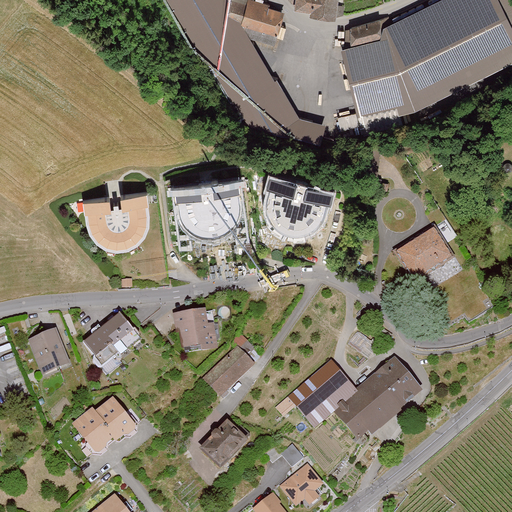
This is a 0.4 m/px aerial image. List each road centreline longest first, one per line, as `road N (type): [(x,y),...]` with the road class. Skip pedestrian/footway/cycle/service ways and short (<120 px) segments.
road 1 (tertiary): [(119,297),(320,274),(365,296),(414,340),(450,341),(511,319)]
road 2 (residential): [(511,370),(351,511)]
